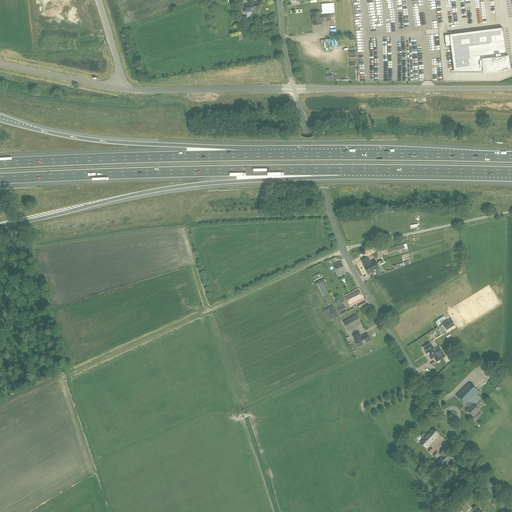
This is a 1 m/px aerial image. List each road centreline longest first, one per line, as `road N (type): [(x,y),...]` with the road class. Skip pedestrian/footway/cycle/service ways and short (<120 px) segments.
road 1 (unclassified): [(507,511),(343,250),(293,89)]
road 2 (motorway): [(0,224),(205,183),(338,169)]
road 3 (motorway): [(0,179),(338,169)]
road 4 (motorway): [(511,157),(235,155)]
road 5 (motorway): [(235,155),(95,140),(0,118)]
road 6 (motorway): [(235,155),(0,163)]
road 7 (track): [(0,408),(210,310)]
road 8 (unclassified): [(293,89),(511,88)]
road 9 (track): [(210,310),(273,511)]
road 10 (unclassified): [(119,89),(293,89)]
road 11 (motorway): [(338,169),(511,172)]
road 12 (track): [(504,212),(343,250)]
road 13 (track): [(210,310),(343,250)]
road 14 (unclassified): [(0,63),(119,89)]
